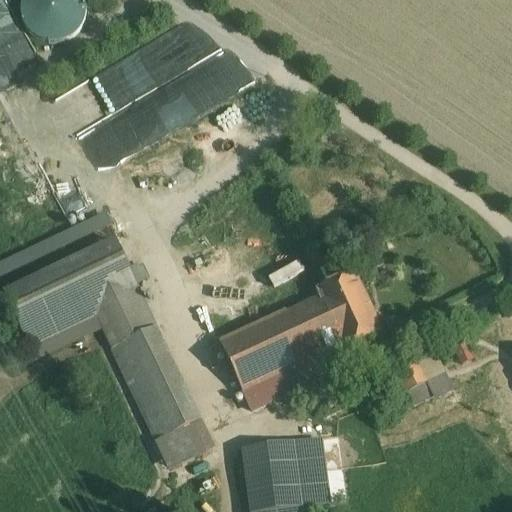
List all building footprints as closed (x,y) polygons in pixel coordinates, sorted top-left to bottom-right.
[(56,51),(94,16),(79,0),(24,0),(17,7),(56,51)] [(122,111),(211,67),(193,31),(104,75),(122,111)] [(233,102),(218,73),(172,97),(168,91),(156,98),(174,133),(233,102)] [(286,224),(226,252),(237,276),(297,248),(286,224)] [(115,244),(6,296),(33,352),(98,321),(142,300),(136,287),(132,279),(115,244)] [(297,248),(237,276),(226,252),(222,244),(183,262),(197,295),(213,330),(280,299),(288,315),(320,300),(317,294),(318,293),(297,248)] [(142,275),(132,279),(136,287),(146,283),(142,275)] [(318,293),(317,294),(320,300),(342,348),(345,355),(383,337),(354,276),(318,293)] [(280,299),(213,330),(221,346),(288,315),(280,299)] [(142,300),(98,321),(113,351),(114,353),(157,332),(158,333),(158,331),(157,332),(142,300)] [(288,315),(221,346),(243,395),(290,373),(309,364),(342,348),(320,300),(288,315)] [(511,316),(484,329),(503,374),(511,370),(511,316)] [(157,332),(114,353),(113,351),(112,352),(157,445),(202,424),(158,333),(157,332)] [(417,362),(396,373),(407,395),(428,384),(417,362)] [(309,364),(290,373),(298,393),(318,384),(309,364)] [(321,443),(293,446),(302,511),(329,508),(321,443)] [(293,446),(244,453),(251,511),(300,511),(302,511),(293,446)]
